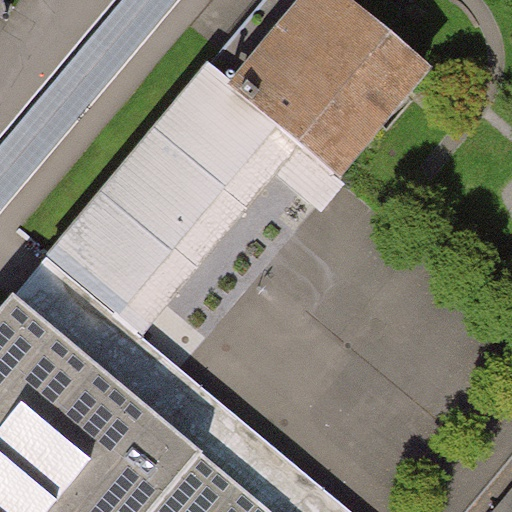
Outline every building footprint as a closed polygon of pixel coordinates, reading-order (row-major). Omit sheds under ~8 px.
[(125,0),(0,155),(0,202),(10,210),(179,0),(125,0)] [(121,315),(143,333),(269,181),(308,213),(421,77),(327,0),(262,0),(49,256),(121,315)] [(278,511),(88,355),(16,295),(0,313),(0,511),(278,511)] [(88,355),(278,511),(359,511),(121,315),(88,355)] [(511,511),(511,491),(493,511),(511,511)]
